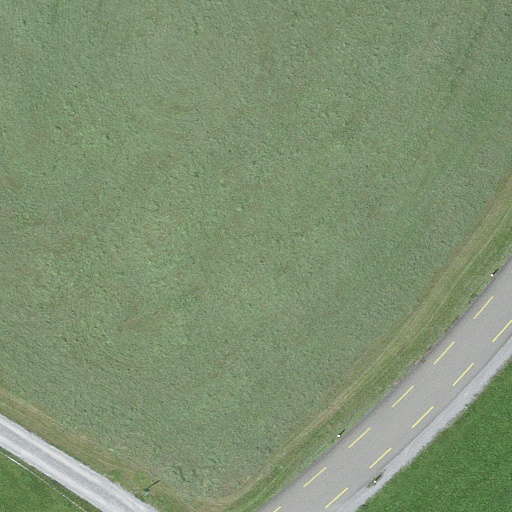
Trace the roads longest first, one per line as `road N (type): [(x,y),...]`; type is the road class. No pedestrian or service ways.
road 1 (unclassified): [(511,299),(454,371),(297,511)]
road 2 (track): [(0,425),(129,511)]
